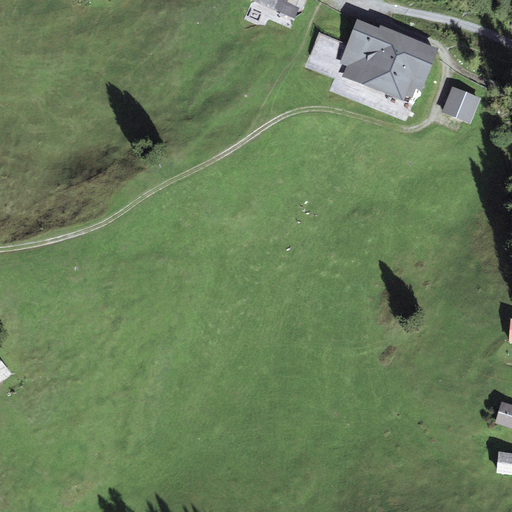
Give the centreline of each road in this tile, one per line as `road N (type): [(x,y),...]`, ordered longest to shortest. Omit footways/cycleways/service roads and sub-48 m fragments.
road 1 (track): [(0,245),(56,239),(306,107)]
road 2 (track): [(450,63),(426,123),(401,131),(306,107)]
road 3 (track): [(511,47),(376,1)]
